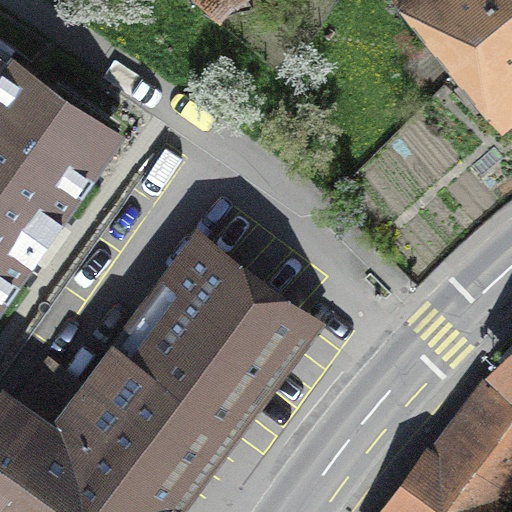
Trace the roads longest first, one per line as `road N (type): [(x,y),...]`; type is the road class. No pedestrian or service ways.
road 1 (unclassified): [(12,0),(205,129),(307,232),(414,359)]
road 2 (primary): [(303,511),(414,359)]
road 3 (primary): [(414,359),(511,271)]
